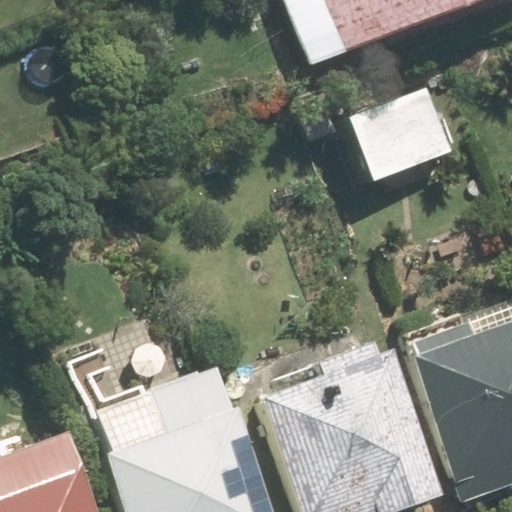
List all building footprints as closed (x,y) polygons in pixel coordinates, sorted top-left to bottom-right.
[(87,0),(91,8),(112,0),(87,0)] [(483,0),(275,0),(304,72),(483,0)] [(447,153),(417,85),(333,121),(363,190),(447,153)] [(511,301),(393,346),(453,510),(511,488),(511,301)] [(406,511),(430,503),(369,341),(281,374),(286,389),(245,405),(284,511),(406,511)] [(257,511),(201,370),(133,397),(149,437),(88,461),(108,511),(257,511)] [(81,511),(50,434),(0,453),(0,511),(81,511)]
